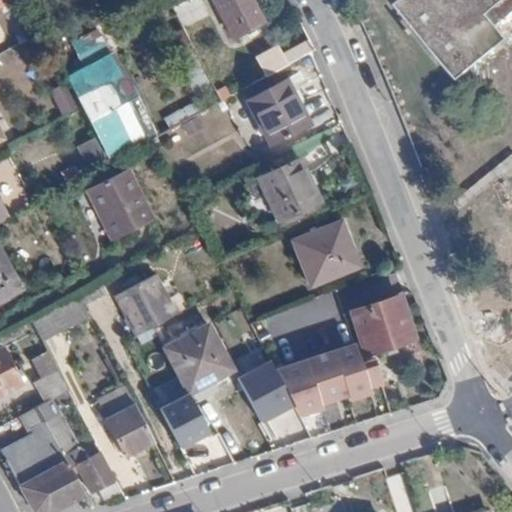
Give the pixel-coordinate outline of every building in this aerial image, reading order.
[(200,0),(183,0),(174,5),(184,24),(207,12),(200,0)] [(253,0),(216,0),(235,36),(264,21),(253,0)] [(395,0),(388,6),(448,80),(500,38),(480,10),(492,0),(395,0)] [(200,55),(189,33),(171,43),(183,65),(200,55)] [(153,140),(100,39),(77,52),(89,75),(72,85),(111,162),(153,140)] [(257,57),(268,76),(314,51),(309,41),(282,55),(278,46),(257,57)] [(314,123),(291,78),(250,98),(273,144),(314,123)] [(68,82),(51,91),(65,116),(81,107),(68,82)] [(304,159),(262,176),(279,221),(321,205),(304,159)] [(156,240),(131,191),(93,210),(119,260),(156,240)] [(0,202),(0,224),(9,220),(0,202)] [(337,229),(291,248),(310,292),(360,270),(352,253),(347,255),(337,229)] [(0,250),(0,303),(22,291),(0,250)] [(150,274),(112,294),(137,341),(175,321),(150,274)] [(506,351),(511,345),(511,293),(480,322),(506,351)] [(272,368),(352,344),(337,294),(257,318),(272,368)] [(82,299),(34,321),(42,339),(90,318),(82,299)] [(396,301),(348,316),(362,359),(410,343),(396,301)] [(207,328),(162,352),(186,397),(231,373),(207,328)] [(17,331),(0,340),(0,344),(8,341),(9,343),(20,337),(17,331)] [(332,358),(348,402),(350,406),(372,400),(369,393),(382,390),(375,366),(362,370),(355,352),(332,358)] [(1,355),(0,355),(0,395),(17,387),(1,355)] [(61,387),(45,356),(28,364),(36,383),(29,386),(36,400),(61,387)] [(305,366),(322,411),(348,402),(332,358),(305,366)] [(275,376),(270,366),(238,384),(262,428),(293,412),(275,376)] [(299,424),(324,415),(322,411),(305,366),(275,376),(293,412),(299,424)] [(151,443),(124,392),(91,409),(118,460),(151,443)] [(34,446),(5,460),(31,511),(50,511),(66,504),(69,507),(83,500),(41,425),(27,432),(34,446)] [(92,451),(72,464),(88,496),(106,487),(115,504),(122,500),(112,481),(108,483),(92,451)]
